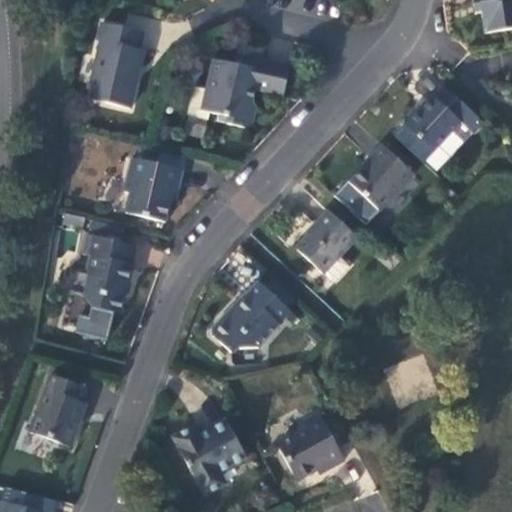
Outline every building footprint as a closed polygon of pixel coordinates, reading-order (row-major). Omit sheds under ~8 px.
[(511,0),(472,0),(474,5),(483,5),(484,13),(481,13),(487,33),(511,29),(511,0)] [(483,5),(474,5),(475,14),(481,13),(484,13),(483,5)] [(131,109),(139,76),(135,74),(141,49),(145,34),(104,23),(100,42),(103,43),(94,83),(96,85),(92,100),(131,109)] [(135,74),(139,76),(146,50),(141,49),(135,74)] [(244,68),(246,58),(236,56),(234,65),(244,68)] [(271,93),(277,65),(246,58),(244,68),(234,65),(212,61),(205,90),(194,87),(188,115),(208,119),(210,112),(227,117),(225,124),(243,129),(252,125),(256,106),(252,102),(255,89),(271,93)] [(283,96),(290,68),(277,65),(271,93),(283,96)] [(435,151),(460,123),(470,131),(480,119),(443,86),(434,97),(432,95),(421,108),(415,107),(407,117),(408,122),(406,125),(435,151)] [(374,161),(353,184),(381,211),(415,176),(383,146),(371,158),(374,161)] [(165,224),(171,199),(173,187),(179,189),(183,171),(132,160),(125,193),(132,195),(128,215),(165,224)] [(173,187),(171,199),(177,200),(179,189),(173,187)] [(318,225),(296,249),(325,276),(359,240),(329,211),(317,224),(318,225)] [(136,249),(90,237),(86,256),(91,258),(88,271),(92,278),(87,298),(91,309),(119,316),(126,289),(129,289),(135,267),(132,265),(136,249)] [(262,348),(289,320),(293,316),(259,285),(235,308),(238,312),(230,319),(222,320),(213,330),(214,338),(232,355),(237,349),(262,348)] [(235,308),(222,320),(230,319),(238,312),(235,308)] [(87,391),(52,379),(32,435),(71,451),(87,406),(82,405),(87,391)] [(320,415),(305,425),(309,431),(278,448),(297,481),(326,465),(329,469),(345,461),(320,415)] [(248,462),(229,426),(203,438),(198,429),(174,441),(206,500),(229,489),(222,475),(248,462)] [(7,490),(3,505),(29,511),(55,511),(58,502),(7,490)]
